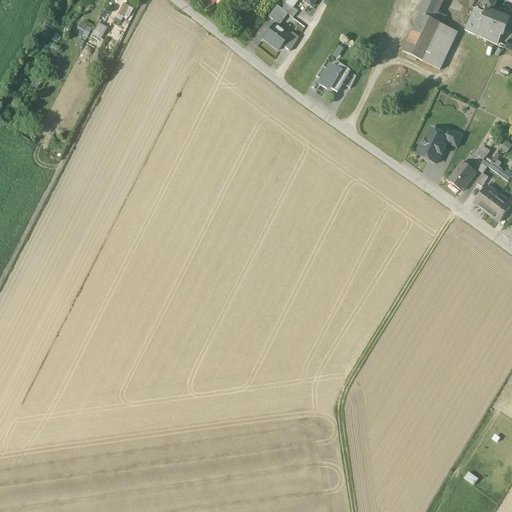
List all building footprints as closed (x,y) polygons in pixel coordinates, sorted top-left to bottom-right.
[(298,0),(288,0),(285,5),(291,9),(298,0)] [(316,0),(299,0),(310,8),(316,0)] [(442,4),(433,0),(424,0),(417,15),(420,16),(433,22),(436,15),(442,4)] [(480,0),(478,5),(491,10),(491,11),(494,12),(495,9),(492,7),(495,0),(480,0)] [(129,6),(123,3),(118,12),(124,15),(129,6)] [(291,9),(285,5),(281,10),(287,15),(292,19),(297,13),(291,9)] [(491,10),(478,5),(476,9),(485,13),(486,11),(490,12),(491,11),(491,10)] [(276,6),(268,18),(279,26),(287,15),(281,10),(276,6)] [(476,9),(475,9),(465,31),(476,36),(480,27),(479,27),(485,15),(484,14),(485,13),(476,9)] [(490,12),(486,11),(485,13),(484,14),(485,15),(479,27),(480,27),(502,36),(509,20),(490,12)] [(443,18),(436,15),(433,22),(439,25),(443,18)] [(420,16),(402,53),(422,63),(439,26),(439,25),(433,22),(420,16)] [(79,23),(75,34),(86,39),(91,27),(79,23)] [(90,39),(95,43),(97,40),(100,41),(107,29),(98,24),(90,39)] [(288,37),(273,25),(262,40),(278,52),(282,47),(289,37),(288,37)] [(439,26),(422,63),(440,71),(457,35),(439,26)] [(291,34),(288,37),(289,37),(282,47),(289,52),(298,39),(291,34)] [(351,72),(340,65),(337,70),(331,66),(328,71),(322,81),(319,85),(327,90),(328,88),(338,94),(343,86),(350,74),(351,72)] [(323,67),(316,78),(322,81),(328,71),(323,67)] [(350,74),(343,86),(350,90),(356,78),(350,74)] [(462,137),(449,130),(445,138),(449,139),(446,144),(457,149),(462,137)] [(437,139),(428,134),(423,145),(420,146),(418,151),(419,153),(418,156),(437,165),(441,156),(442,157),(446,148),(445,148),(446,144),(449,139),(445,138),(439,135),(437,139)] [(507,152),(511,145),(505,141),(501,148),(507,152)] [(490,153),(482,147),(477,156),(484,161),(490,153)] [(507,181),(511,175),(511,173),(496,160),(490,167),(507,181)] [(484,161),(476,171),(483,176),(489,165),(484,161)] [(462,164),(448,182),(462,192),(476,174),(462,164)] [(483,175),(477,185),(482,188),(488,179),(483,175)] [(487,187),(474,204),(487,213),(496,201),(489,195),(492,191),(487,187)] [(503,206),(496,201),(487,213),(499,223),(511,206),(506,202),(503,206)]
